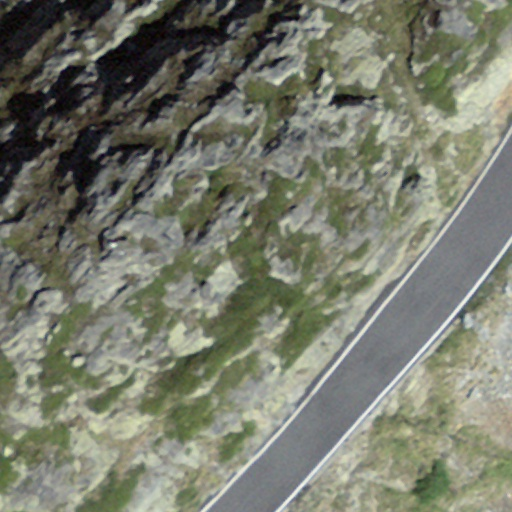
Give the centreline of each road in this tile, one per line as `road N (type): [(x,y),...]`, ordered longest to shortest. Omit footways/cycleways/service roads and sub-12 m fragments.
road 1 (trunk): [(158,511),(467,0)]
road 2 (tertiary): [(511,189),(242,511)]
